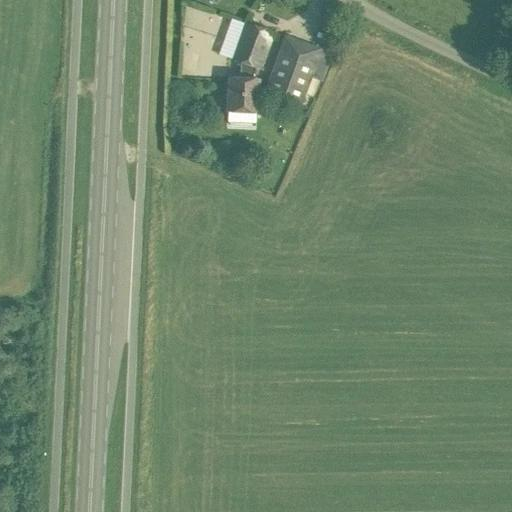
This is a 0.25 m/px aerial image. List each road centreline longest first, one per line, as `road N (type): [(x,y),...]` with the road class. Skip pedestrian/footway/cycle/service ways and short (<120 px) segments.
road 1 (primary): [(90,511),(113,0)]
road 2 (unclassified): [(511,73),(386,20),(358,0)]
